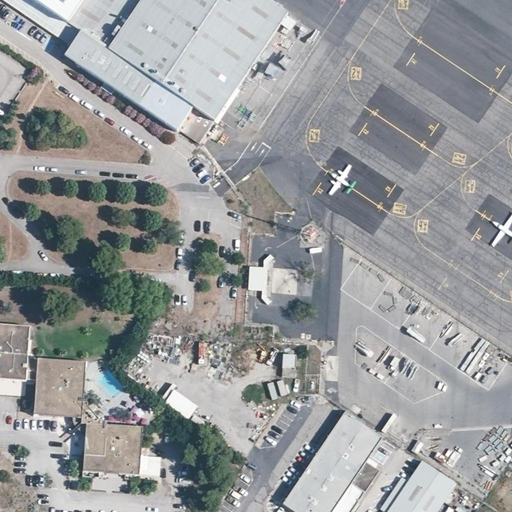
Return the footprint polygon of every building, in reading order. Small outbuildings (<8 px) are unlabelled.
[(3,0),(73,46),(68,56),(199,143),(218,115),(287,13),(268,0),(3,0)] [(28,369),(31,325),(0,322),(0,377),(28,379),(28,378),(38,378),(38,369),(28,369)] [(296,355),(283,354),(282,369),(295,369),(296,355)] [(141,360),(135,355),(125,369),(131,373),(141,360)] [(39,359),(35,413),(82,416),(85,416),(88,362),(39,359)] [(151,367),(141,360),(131,373),(141,381),(151,367)] [(344,415),(285,503),(298,511),(352,511),(379,473),(374,470),(377,466),(368,460),(381,440),(344,415)] [(87,422),(84,469),(140,472),(141,454),(142,442),(143,425),(102,423),(87,422)] [(178,427),(164,426),(163,433),(177,434),(178,427)] [(141,454),(140,472),(160,474),(161,456),(141,454)] [(402,478),(381,510),(384,511),(437,511),(455,485),(422,462),(408,483),(402,478)]
